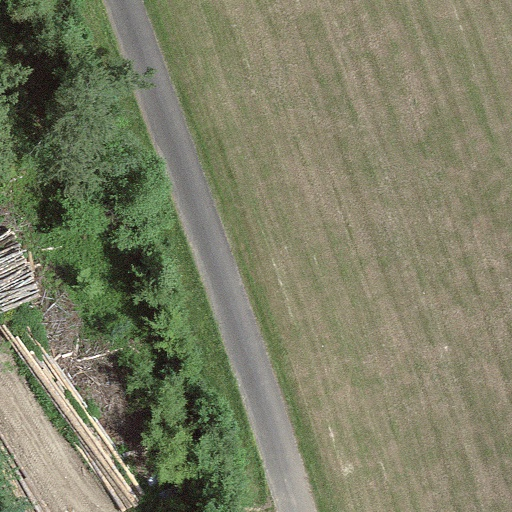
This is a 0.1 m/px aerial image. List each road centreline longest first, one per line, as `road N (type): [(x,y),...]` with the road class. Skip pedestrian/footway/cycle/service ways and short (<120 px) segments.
road 1 (tertiary): [(298,511),(128,0)]
road 2 (track): [(111,511),(25,442),(0,385)]
